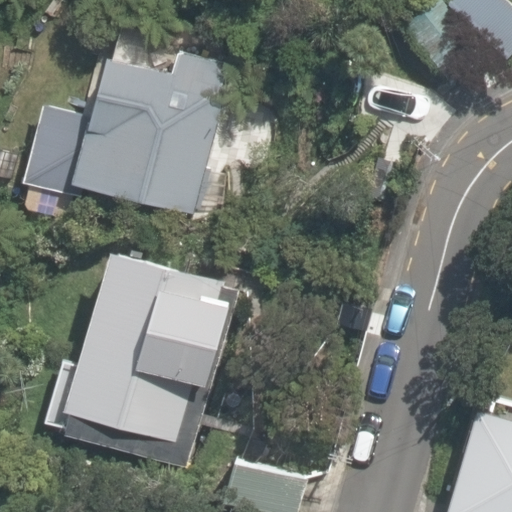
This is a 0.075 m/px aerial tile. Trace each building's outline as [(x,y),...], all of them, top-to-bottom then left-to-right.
[(511,49),(511,13),(499,0),(444,0),(440,4),(499,63),(511,49)] [(197,210),(214,72),(89,56),(83,102),(34,95),(22,188),(67,194),(68,185),(89,188),(88,196),(197,210)] [(240,283),(97,249),(55,421),(198,456),(240,283)] [(511,511),(511,389),(475,379),(436,511),(511,511)] [(294,511),(296,470),(176,466),(174,511),(294,511)]
